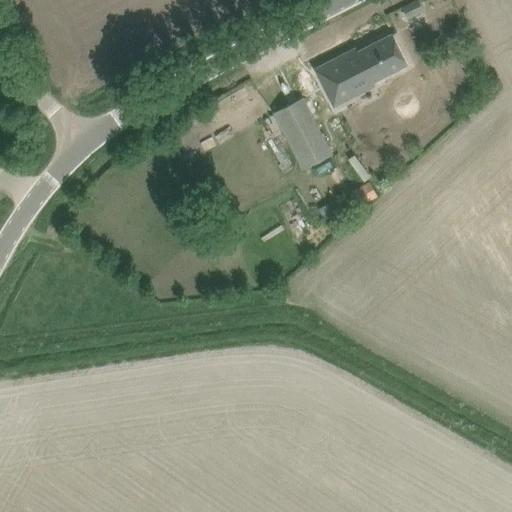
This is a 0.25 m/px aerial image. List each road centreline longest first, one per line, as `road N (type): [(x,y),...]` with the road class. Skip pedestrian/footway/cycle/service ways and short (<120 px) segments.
road 1 (unclassified): [(0,256),(81,140),(334,0)]
road 2 (track): [(81,140),(31,89),(0,35)]
